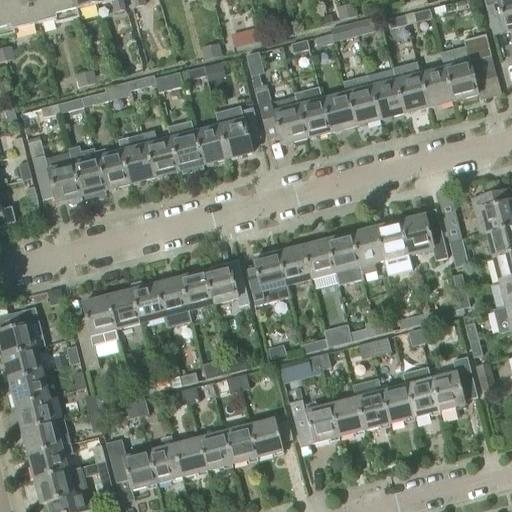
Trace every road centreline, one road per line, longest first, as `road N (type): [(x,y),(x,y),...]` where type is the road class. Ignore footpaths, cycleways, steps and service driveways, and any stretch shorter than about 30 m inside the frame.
road 1 (residential): [(0,271),(511,141)]
road 2 (residential): [(367,511),(511,474)]
